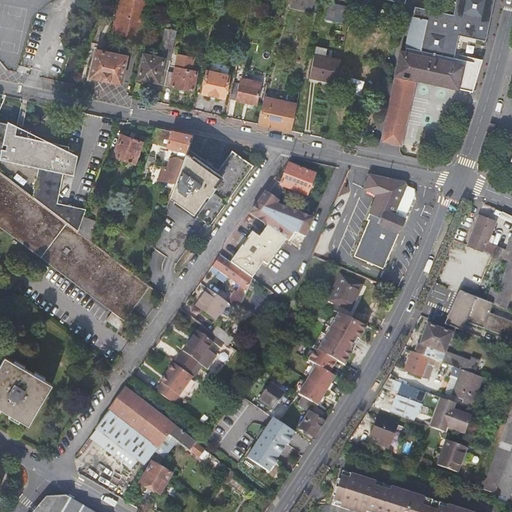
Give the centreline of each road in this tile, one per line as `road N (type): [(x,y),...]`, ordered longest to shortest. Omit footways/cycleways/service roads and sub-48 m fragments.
road 1 (residential): [(283,511),(397,326),(458,183)]
road 2 (unclassified): [(284,145),(0,85)]
road 3 (residential): [(122,374),(284,145)]
road 4 (residential): [(458,183),(511,6)]
road 5 (unclassified): [(458,183),(284,145)]
